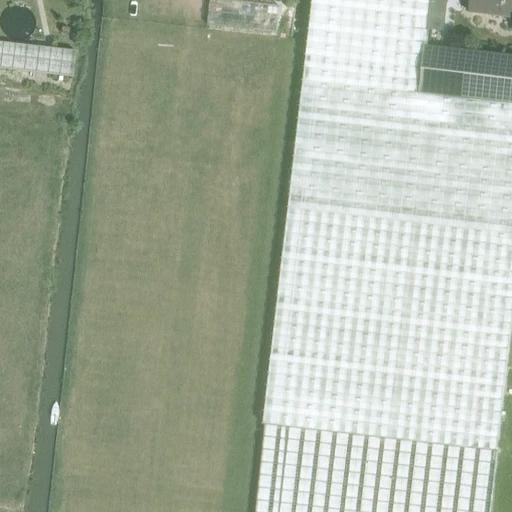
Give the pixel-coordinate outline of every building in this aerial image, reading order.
[(209,0),(207,26),(277,34),(280,7),(212,0),(209,0)] [(511,321),(511,106),(420,98),(425,46),(427,30),(430,0),(313,0),(266,407),(255,511),(491,511),(498,452),(497,452),(511,321)] [(430,0),(427,30),(444,32),(447,0),(430,0)] [(511,0),(471,0),(470,12),(511,17),(511,0)] [(0,42),(0,69),(72,78),(75,52),(0,42)] [(511,56),(425,46),(420,98),(511,106),(511,56)]
